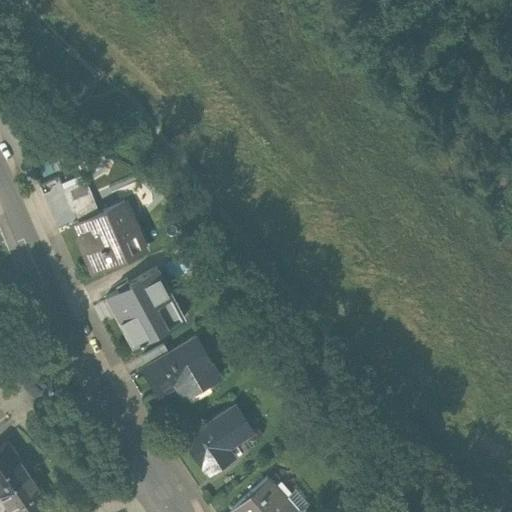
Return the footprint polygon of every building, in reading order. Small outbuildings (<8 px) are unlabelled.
[(78,219),(98,211),(84,177),(62,187),(71,209),(73,208),(78,219)] [(143,248),(123,200),(98,211),(78,219),(71,222),(92,270),(143,248)] [(100,293),(129,347),(135,344),(138,344),(143,341),(144,339),(182,319),(155,268),(126,283),(124,280),(100,293)] [(218,375),(195,336),(168,352),(147,365),(142,367),(158,393),(176,383),(184,396),(218,375)] [(141,354),(147,365),(168,352),(162,343),(141,354)] [(21,381),(41,400),(50,391),(31,371),(21,381)] [(250,431),(234,406),(183,438),(206,473),(230,457),(225,448),(250,431)] [(0,444),(0,489),(0,490),(28,471),(6,440),(0,444)] [(48,502),(28,471),(0,490),(0,492),(11,508),(4,511),(33,511),(34,511),(48,502)] [(284,498),(265,476),(229,507),(233,511),(298,511),(310,502),(297,487),(284,498)]
